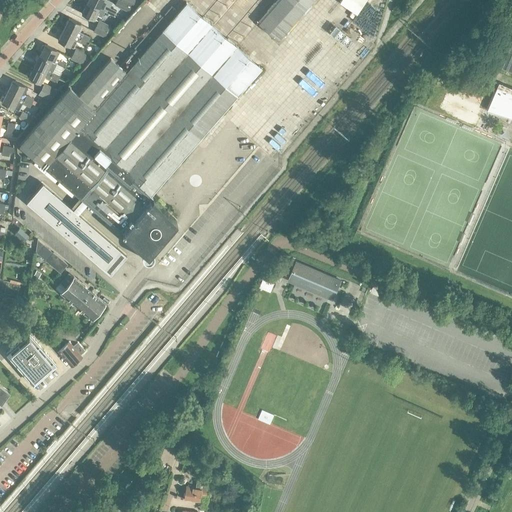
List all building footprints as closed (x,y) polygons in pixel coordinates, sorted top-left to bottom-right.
[(88,0),(87,2),(99,8),(104,11),(111,15),(114,16),(117,11),(110,7),(112,2),(109,0),(88,0)] [(130,6),(120,0),(119,0),(117,0),(115,4),(128,11),(130,6)] [(120,0),(130,6),(131,6),(136,8),(140,1),(137,0),(120,0)] [(278,39),(311,0),(278,0),(259,22),(278,39)] [(151,195),(261,67),(186,2),(125,71),(110,58),(79,94),(69,86),(18,144),(44,167),(82,199),(87,204),(147,255),(176,221),(151,195)] [(101,16),(104,11),(87,2),(82,13),(93,19),(95,20),(97,15),(101,16)] [(63,29),(87,42),(90,37),(79,31),(81,27),(80,26),(80,24),(69,18),(63,29)] [(98,20),(96,26),(107,31),(107,32),(113,35),(116,30),(110,27),(110,26),(98,20)] [(105,37),(107,31),(96,26),(93,32),(105,37)] [(86,45),(87,42),(63,29),(58,40),(73,47),(76,40),(86,45)] [(320,37),(336,57),(344,51),(328,31),(320,37)] [(511,44),(502,70),(511,73),(511,44)] [(39,55),(56,64),(58,59),(56,58),(59,52),(45,45),(39,55)] [(73,53),(83,58),(86,53),(75,48),(73,53)] [(489,50),(480,71),(485,73),(489,75),(498,54),(489,50)] [(81,63),(83,58),(73,53),(70,58),(81,63)] [(321,80),(335,65),(322,54),(309,69),(321,80)] [(37,61),(34,66),(51,74),(56,64),(51,61),(39,55),(39,56),(37,55),(35,60),(37,61)] [(48,79),(51,74),(34,66),(28,77),(40,83),(43,77),(48,79)] [(66,82),(70,78),(61,74),(59,78),(66,82)] [(305,77),(301,83),(314,93),(318,87),(305,77)] [(7,91),(18,97),(20,93),(23,95),(27,88),(13,80),(7,91)] [(511,87),(499,83),(488,110),(511,117),(511,87)] [(41,89),(54,96),(58,91),(44,84),(41,89)] [(50,100),(54,96),(41,89),(39,94),(50,100)] [(23,100),(18,97),(7,91),(2,102),(18,110),(23,100)] [(285,104),(294,112),(305,100),(296,92),(285,104)] [(22,118),(30,122),(33,117),(21,111),(18,116),(22,118)] [(110,274),(125,256),(78,215),(72,210),(44,186),(29,203),(110,274)] [(82,199),(72,210),(78,215),(87,204),(82,199)] [(23,241),(28,235),(19,228),(14,234),(23,241)] [(38,240),(34,250),(47,261),(46,261),(60,273),(68,265),(53,253),(38,240)] [(333,300),(341,280),(296,261),(288,281),(333,300)] [(66,286),(97,312),(104,303),(74,277),(66,286)] [(97,312),(66,286),(61,293),(79,308),(91,319),(97,312)] [(32,319),(34,299),(28,298),(25,318),(32,319)] [(54,328),(53,337),(66,338),(67,330),(54,328)] [(33,384),(51,368),(48,364),(52,360),(29,333),(6,352),(33,384)] [(54,337),(50,340),(58,350),(71,365),(81,355),(86,351),(78,341),(73,341),(70,343),(68,341),(64,345),(58,338),(56,339),(54,337)] [(9,392),(0,385),(0,402),(1,404),(9,392)] [(208,497),(210,483),(197,481),(196,487),(187,486),(184,499),(201,501),(202,496),(208,497)] [(131,506),(129,507),(129,508),(131,511),(137,511),(142,510),(138,503),(131,506)]
